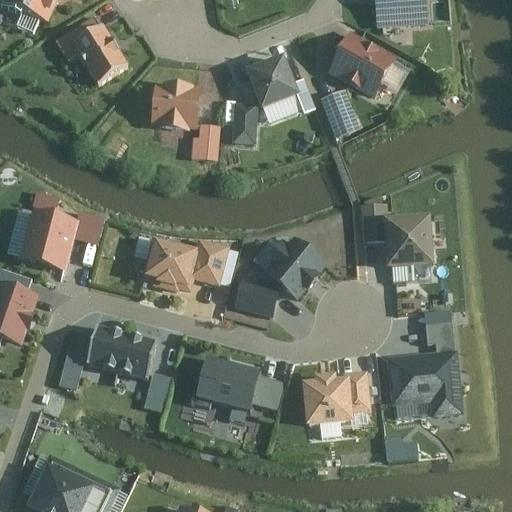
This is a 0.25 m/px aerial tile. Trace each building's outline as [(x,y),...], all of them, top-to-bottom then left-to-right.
[(6,0),(5,6),(48,26),(57,0),(6,0)] [(425,0),(375,0),(378,31),(428,27),(425,0)] [(128,70),(103,28),(67,50),(93,92),(128,70)] [(349,40),(328,80),(370,103),(392,63),(349,40)] [(283,64),(251,77),(264,110),(296,97),(283,64)] [(201,91),(157,87),(153,128),(197,132),(201,91)] [(344,98),(323,107),(337,143),(358,135),(344,98)] [(218,165),(220,131),(201,130),(200,141),(191,140),(190,164),(218,165)] [(80,221),(40,210),(23,271),(63,282),(80,221)] [(386,210),(364,211),(367,245),(388,243),(387,225),(386,210)] [(436,268),(433,221),(387,225),(388,243),(391,272),(436,268)] [(272,266),(264,276),(299,305),(306,296),(312,301),(329,280),(326,277),(336,265),(302,236),(295,241),(289,237),(267,262),(272,266)] [(200,250),(155,241),(146,284),(191,293),(191,286),(200,250)] [(222,294),(232,254),(201,246),(200,250),(191,286),(222,294)] [(39,300),(0,286),(0,342),(20,350),(39,300)] [(240,295),(235,310),(274,321),(278,306),(240,295)] [(458,323),(429,326),(431,346),(437,345),(438,353),(461,351),(458,323)] [(132,333),(100,326),(91,365),(123,373),(132,333)] [(159,340),(132,333),(123,373),(150,379),(159,340)] [(438,353),(390,359),(396,407),(432,403),(434,416),(467,413),(461,351),(438,353)] [(88,358),(72,353),(62,385),(77,390),(88,358)] [(257,382),(258,376),(207,365),(204,380),(198,379),(191,410),(210,414),(212,406),(249,415),(251,408),(257,382)] [(358,411),(353,375),(339,377),(339,371),(319,373),(320,379),(305,381),(310,427),(359,421),(358,411)] [(375,409),(370,373),(353,375),(358,411),(375,409)] [(172,384),(153,378),(145,407),(163,413),(172,384)] [(280,415),(286,388),(257,382),(251,408),(280,415)] [(388,462),(419,460),(417,441),(387,443),(388,462)] [(97,511),(107,493),(47,466),(26,511),(27,511),(97,511)] [(120,511),(129,495),(107,493),(97,511),(120,511)]
